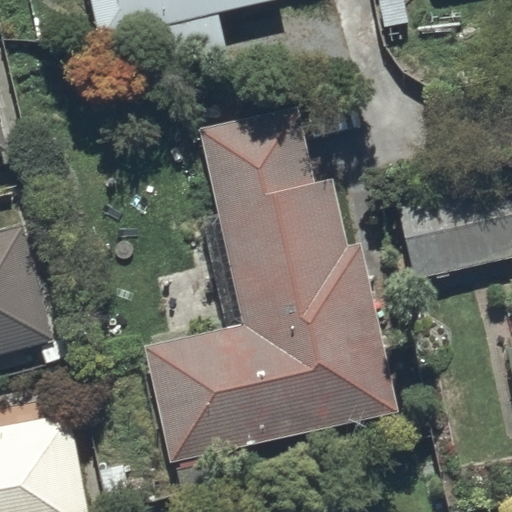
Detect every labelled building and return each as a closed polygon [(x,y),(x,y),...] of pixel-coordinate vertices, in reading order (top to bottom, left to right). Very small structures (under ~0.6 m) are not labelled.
[(92,0),(98,25),(132,18),(143,70),(231,50),(219,0),(92,0)] [(201,116),(241,308),(242,314),(147,334),(170,446),(396,399),(361,230),(348,233),(333,162),(312,166),(298,96),(201,116)] [(0,108),(0,341),(52,328),(22,215),(0,221),(0,138),(8,136),(0,108)] [(511,155),(394,184),(416,272),(511,248),(511,155)] [(511,287),(483,294),(494,342),(507,339),(511,359),(511,287)] [(0,511),(88,511),(71,399),(62,401),(57,370),(0,379),(0,511)]
